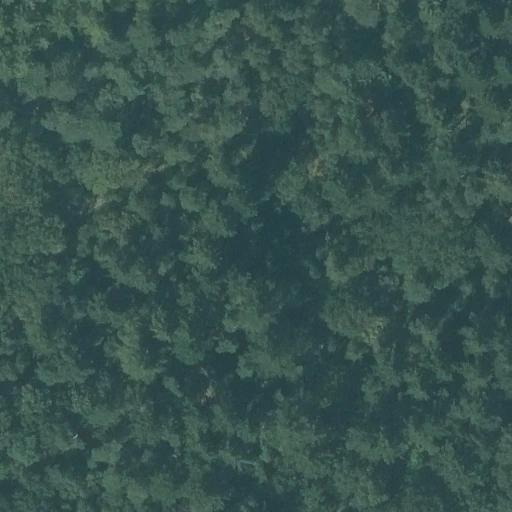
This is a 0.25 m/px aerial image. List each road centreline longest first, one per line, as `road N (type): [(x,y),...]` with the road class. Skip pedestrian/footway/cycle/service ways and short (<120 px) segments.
road 1 (track): [(0,377),(161,360),(511,176)]
road 2 (track): [(370,511),(249,0)]
road 3 (track): [(0,263),(134,176),(266,69),(336,0)]
